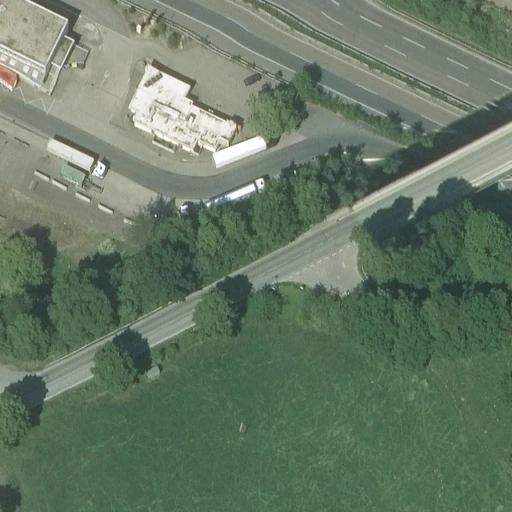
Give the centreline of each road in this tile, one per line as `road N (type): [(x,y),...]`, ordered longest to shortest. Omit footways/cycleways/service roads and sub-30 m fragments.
road 1 (motorway): [(184,0),(511,156)]
road 2 (secondary): [(306,255),(0,411)]
road 3 (motorway): [(511,105),(297,0)]
road 4 (secondary): [(511,151),(306,255)]
road 5 (unclassified): [(306,255),(335,285),(372,304),(428,313),(511,310)]
road 6 (motorway): [(364,139),(511,198)]
